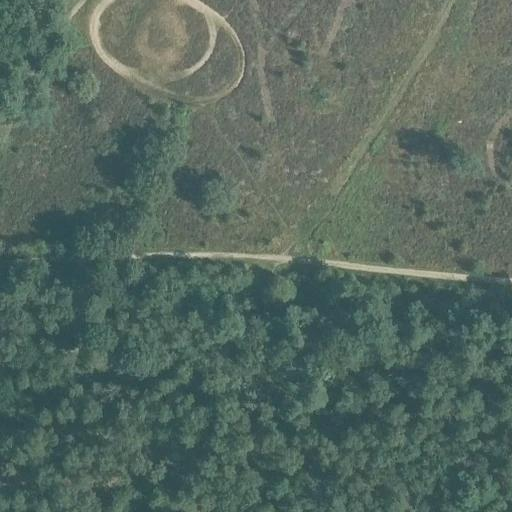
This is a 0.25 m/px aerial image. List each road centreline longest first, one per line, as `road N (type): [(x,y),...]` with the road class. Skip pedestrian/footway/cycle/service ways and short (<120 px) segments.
road 1 (track): [(0,259),(182,260),(511,282)]
road 2 (track): [(86,0),(0,140)]
